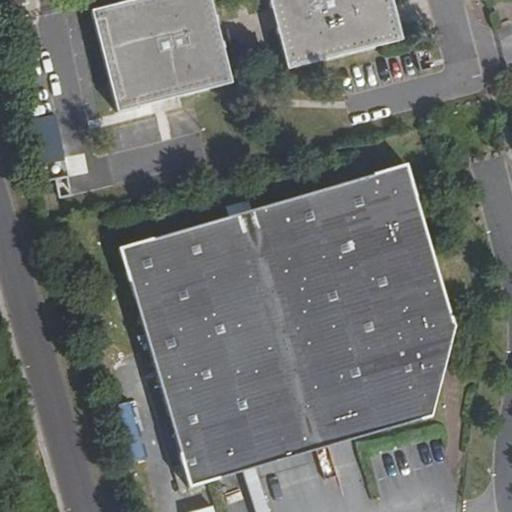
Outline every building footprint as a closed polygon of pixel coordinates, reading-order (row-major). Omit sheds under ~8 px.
[(0,0),(0,9),(17,6),(15,2),(14,0),(0,0)] [(201,0),(138,0),(84,14),(110,117),(223,88),(201,0)] [(384,0),(263,0),(281,72),(395,43),(384,0)] [(429,51),(417,54),(422,73),(434,69),(429,51)] [(350,431),(353,441),(432,419),(456,327),(408,165),(119,248),(189,488),(218,480),(215,470),(350,431)] [(63,184),(51,187),(55,206),(68,203),(63,184)] [(218,480),(353,441),(350,431),(215,470),(218,480)]
